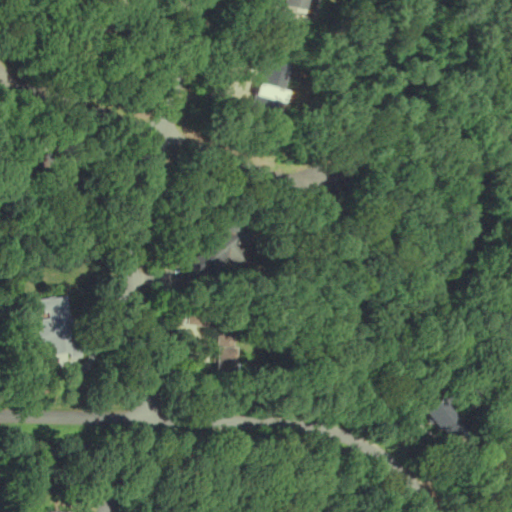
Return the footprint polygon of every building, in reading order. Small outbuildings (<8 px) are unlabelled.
[(279,0),(279,4),(301,8),(302,0),(279,0)] [(92,9),(75,31),(90,42),(107,21),(92,9)] [(247,104),(273,111),(286,63),(270,59),(267,68),(257,65),(247,104)] [(57,153),(28,154),(31,205),(60,204),(57,153)] [(222,230),(180,266),(194,283),(225,256),(231,263),(251,246),(228,219),(219,226),(222,230)] [(78,353),(77,336),(67,337),(65,295),(34,297),(38,356),(78,353)] [(185,324),(206,325),(206,312),(186,311),(185,324)] [(231,373),(232,334),(213,334),(212,373),(231,373)] [(445,441),(462,424),(433,395),(416,411),(445,441)]
